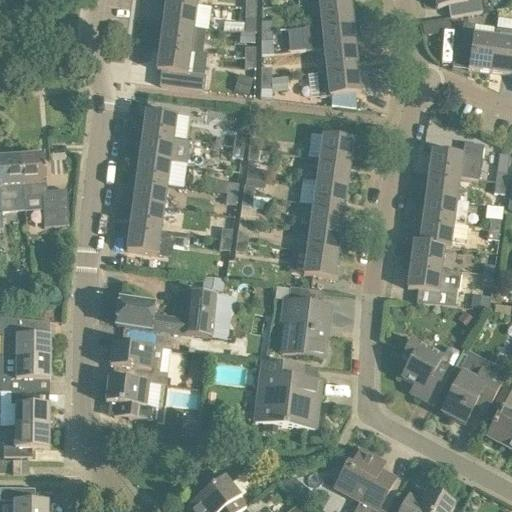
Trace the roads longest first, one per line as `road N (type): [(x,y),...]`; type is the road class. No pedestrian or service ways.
road 1 (residential): [(511,496),(389,433),(369,413),(358,379),(403,111),(425,82)]
road 2 (residential): [(79,436),(84,258),(107,92)]
